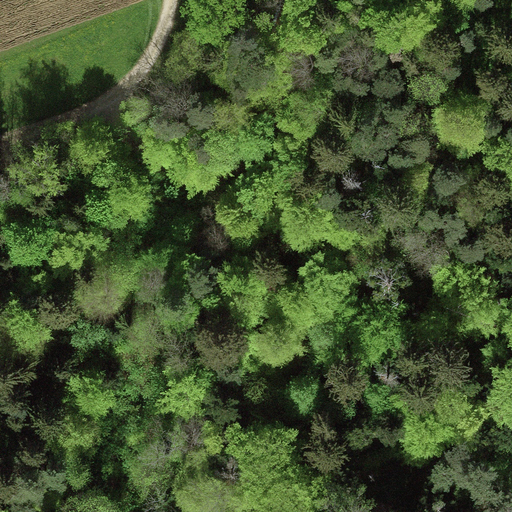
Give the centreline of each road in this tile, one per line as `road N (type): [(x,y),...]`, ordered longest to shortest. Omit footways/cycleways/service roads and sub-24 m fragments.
road 1 (track): [(101,114),(162,168),(190,178),(219,179),(247,163),(266,134),(292,0)]
road 2 (track): [(171,0),(158,50),(132,88),(101,114),(0,146)]
